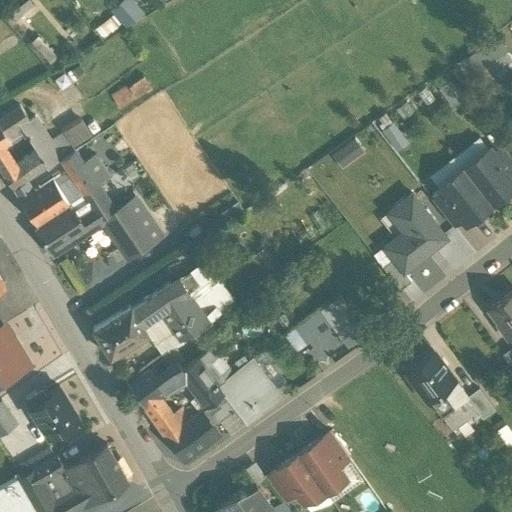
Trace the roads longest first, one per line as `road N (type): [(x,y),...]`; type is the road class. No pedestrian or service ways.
road 1 (residential): [(169,511),(511,257)]
road 2 (residential): [(0,221),(167,511)]
